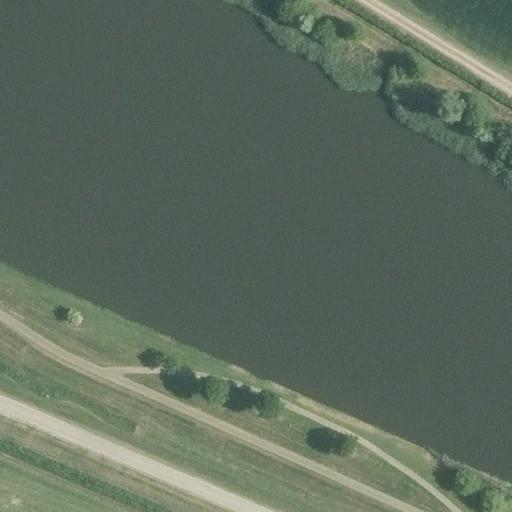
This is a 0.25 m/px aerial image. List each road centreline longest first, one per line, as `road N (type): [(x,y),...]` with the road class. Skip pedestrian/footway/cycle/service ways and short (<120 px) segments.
road 1 (unclassified): [(251,511),(0,406)]
road 2 (track): [(359,0),(511,93)]
